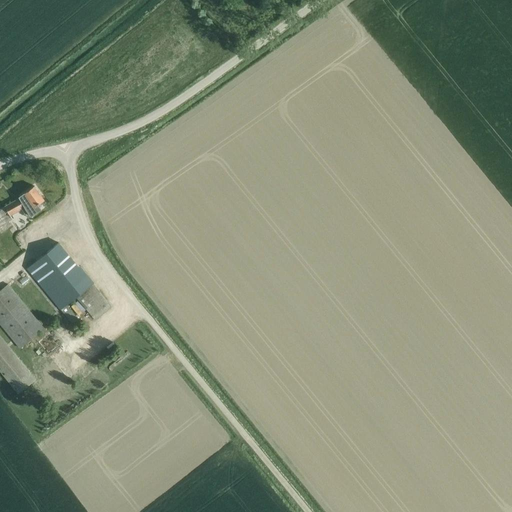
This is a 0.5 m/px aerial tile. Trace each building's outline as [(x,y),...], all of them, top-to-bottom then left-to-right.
[(37,205),(44,201),(34,187),(19,198),(0,209),(0,226),(12,220),(10,216),(25,208),(26,210),(30,216),(40,209),(37,205)] [(59,243),(27,269),(60,310),(76,297),(92,317),(98,312),(100,315),(110,307),(59,243)] [(0,324),(19,348),(43,328),(8,285),(0,291),(0,324)] [(0,371),(18,394),(35,380),(0,336),(0,371)] [(60,355),(58,355),(57,355),(56,355),(54,355),(53,356),(52,356),(51,356),(50,357),(49,358),(48,358),(47,359),(46,360),(45,361),(44,362),(44,363),(43,364),(43,366),(43,367),(42,368),(42,369),(42,371),(42,372),(43,373),(43,374),(44,376),(44,377),(45,378),(46,380),(47,381),(48,381),(49,382),(50,383),(51,383),(52,384),(54,384),(56,384),(57,384),(58,384),(60,384),(61,384),(62,383),(63,383),(64,382),(65,382),(66,381),(67,380),(68,379),(69,378),(69,377),(70,376),(70,375),(71,374),(71,372),(71,371),(71,370),(71,369),(71,367),(71,366),(71,365),(70,364),(69,363),(69,361),(68,360),(67,360),(66,359),(65,358),(64,357),(63,357),(62,356),(61,356),(60,355)]
